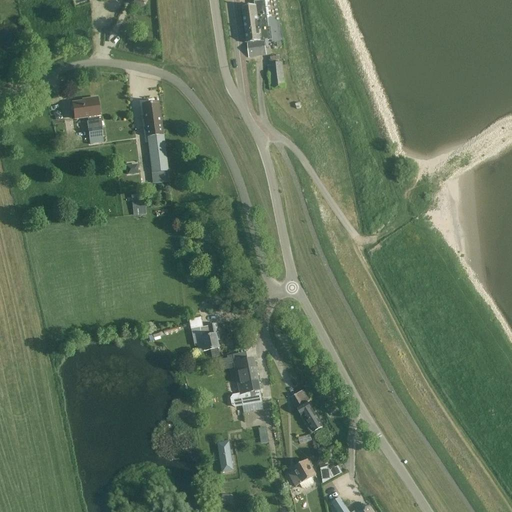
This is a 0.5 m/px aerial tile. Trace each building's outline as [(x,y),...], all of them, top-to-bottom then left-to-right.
[(254,7),(243,8),(246,33),(270,30),(272,41),(272,43),(283,41),(280,23),(273,17),(268,17),(265,0),(257,0),(253,1),(254,7)] [(270,30),(246,33),(247,44),(249,58),(267,55),(265,42),(272,41),(270,30)] [(269,65),(270,65),(272,77),(269,77),(271,89),(284,87),(281,63),(280,63),(279,57),(270,58),(270,57),(269,58),(269,65)] [(75,120),(89,118),(90,122),(87,123),(88,130),(101,128),(97,98),(86,100),(87,102),(73,104),(75,120)] [(164,134),(162,134),(158,103),(142,105),(147,137),(151,173),(156,173),(168,172),(164,134)] [(101,128),(88,130),(90,145),(103,143),(101,128)] [(132,206),(133,216),(146,215),(145,205),(132,206)] [(203,328),(201,318),(189,320),(191,330),(201,329),(202,338),(203,343),(200,344),(198,346),(199,351),(201,353),(219,349),(217,336),(219,336),(217,325),(209,327),(203,328)] [(165,336),(180,331),(179,327),(164,332),(165,336)] [(233,396),(231,399),(232,405),(236,408),(263,403),(261,391),(254,359),(235,363),(238,380),(241,395),(233,396)] [(299,394),(291,399),(302,416),(304,415),(315,432),(323,427),(308,402),(305,404),(299,394)] [(260,439),(267,438),(266,428),(258,429),(260,439)] [(228,443),(218,444),(222,470),(232,469),(228,443)] [(296,487),(300,485),(302,488),(305,489),(314,484),(314,481),(312,478),(317,476),(308,460),(293,469),(294,472),(289,475),(296,487)] [(328,467),(321,469),(323,484),(333,478),(330,471),(328,467)] [(349,511),(340,498),(331,504),(336,511),(373,511),(369,506),(363,511),(360,504),(353,508),(355,511),(354,511),(349,511)]
